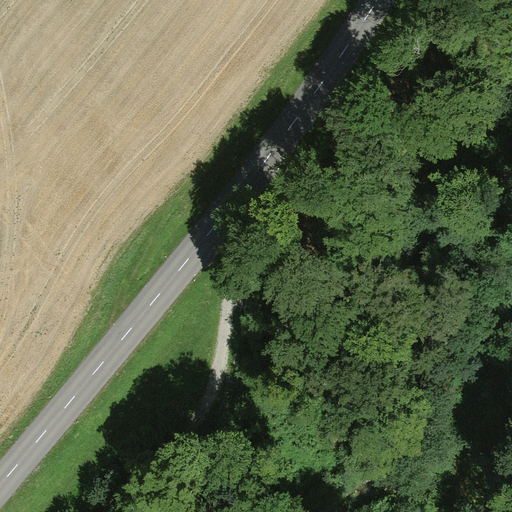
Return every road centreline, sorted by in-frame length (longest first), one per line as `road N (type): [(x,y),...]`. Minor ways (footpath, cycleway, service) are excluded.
road 1 (tertiary): [(0,485),(215,227),(378,0)]
road 2 (track): [(111,511),(196,411),(227,314),(215,227)]
